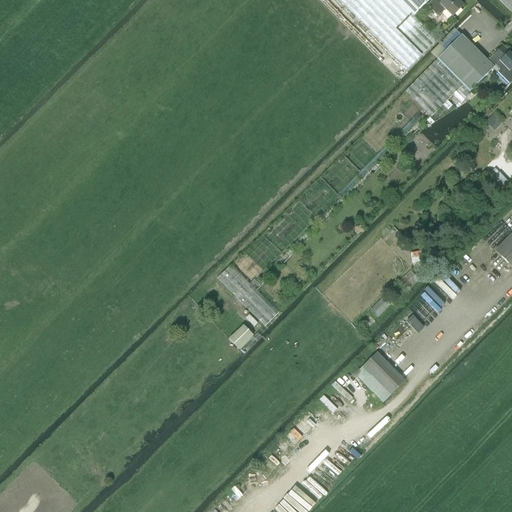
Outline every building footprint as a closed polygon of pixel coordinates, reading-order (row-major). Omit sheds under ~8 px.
[(338,0),(355,17),(372,0),(338,0)] [(372,0),(355,17),(357,19),(407,69),(421,55),(395,29),(410,13),(397,0),(372,0)] [(397,0),(413,16),(429,0),(397,0)] [(452,17),(463,6),(456,0),(444,0),(441,3),(438,0),(432,0),(426,6),(438,17),(445,10),(452,17)] [(411,15),(398,28),(423,53),(436,40),(411,15)] [(461,35),(436,60),(469,92),(493,68),(461,35)] [(511,56),(501,46),(488,59),(494,66),(498,70),(496,72),(509,84),(511,80),(511,56)] [(471,94),(469,92),(436,60),(406,91),(431,116),(447,101),(456,109),(471,94)] [(490,181),(503,196),(511,187),(499,173),(490,181)] [(405,241),(397,232),(392,237),(400,245),(405,241)] [(511,233),(494,251),(511,269),(511,233)] [(422,251),(409,253),(412,272),(425,270),(422,251)] [(216,279),(264,327),(278,313),(230,265),(216,279)] [(396,284),(405,294),(419,280),(409,271),(396,284)] [(369,310),(377,318),(389,306),(382,298),(369,310)] [(228,340),(238,350),(253,336),(242,325),(228,340)] [(390,395),(390,396),(404,382),(376,353),(362,367),(363,368),(354,376),(381,403),(390,395)]
